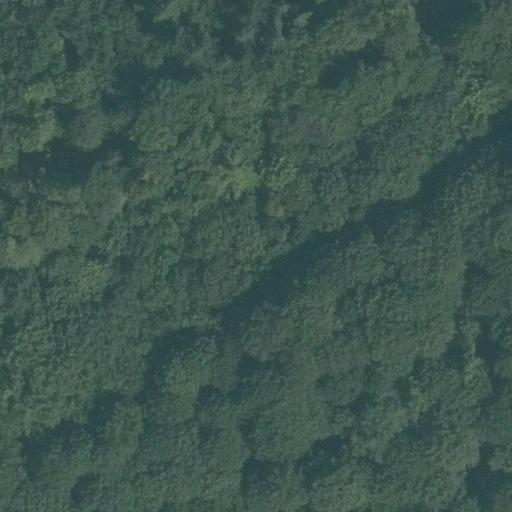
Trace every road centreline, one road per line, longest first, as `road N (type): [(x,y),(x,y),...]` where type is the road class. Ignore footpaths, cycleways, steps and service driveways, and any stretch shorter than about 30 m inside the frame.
road 1 (track): [(0,182),(92,152),(442,0)]
road 2 (track): [(218,511),(511,221)]
road 3 (track): [(50,511),(0,393)]
